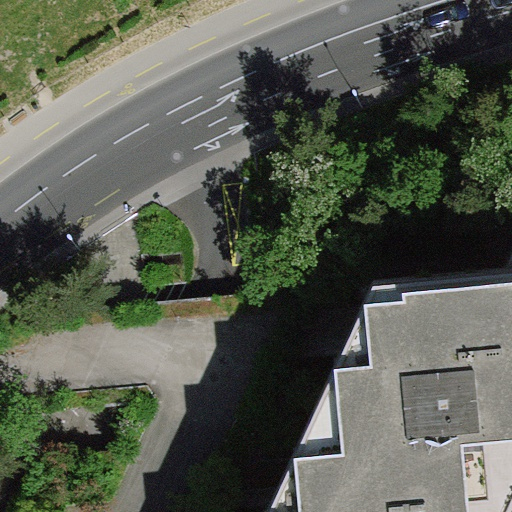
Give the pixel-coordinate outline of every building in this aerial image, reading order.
[(103,0),(22,0),(52,60),(118,28),(103,0)] [(511,255),(503,272),(504,280),(511,279),(511,255)] [(356,442),(490,430),(511,427),(511,279),(504,280),(375,291),(382,353),(347,357),(356,442)] [(226,511),(321,296),(264,301),(226,305),(34,324),(13,367),(0,395),(0,416),(42,412),(145,401),(101,493),(25,484),(11,511),(226,511)] [(473,511),(511,511),(511,427),(490,430),(495,491),(472,493),(473,511)] [(278,511),(473,511),(472,493),(495,491),(490,430),(356,442),(305,447),(312,505),(278,507),(278,511)]
